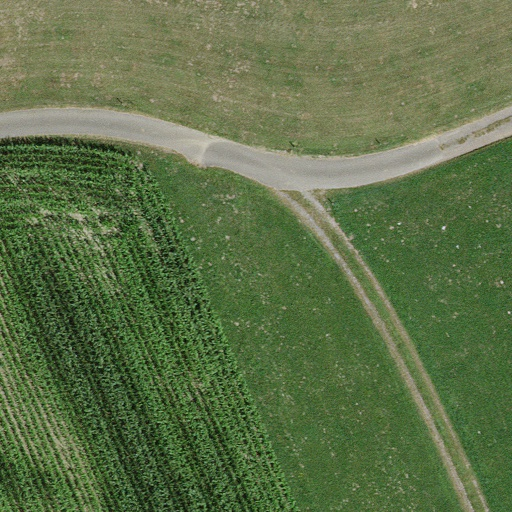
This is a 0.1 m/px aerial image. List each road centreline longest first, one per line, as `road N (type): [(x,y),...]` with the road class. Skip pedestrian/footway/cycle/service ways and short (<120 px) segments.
road 1 (track): [(0,136),(178,130),(304,178),(511,121)]
road 2 (track): [(304,178),(478,402),(511,484)]
